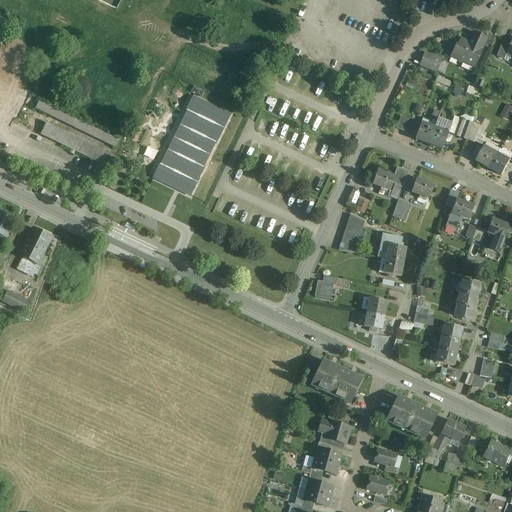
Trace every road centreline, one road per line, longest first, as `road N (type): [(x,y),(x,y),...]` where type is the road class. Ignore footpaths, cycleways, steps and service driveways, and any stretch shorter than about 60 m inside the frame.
road 1 (residential): [(282,318),(366,134)]
road 2 (residential): [(366,134),(414,37),(492,3)]
road 3 (residential): [(0,185),(172,267)]
road 4 (residential): [(511,197),(366,134)]
road 5 (residential): [(236,136),(172,267)]
road 6 (residential): [(344,507),(382,368)]
road 7 (residential): [(172,267),(282,318)]
